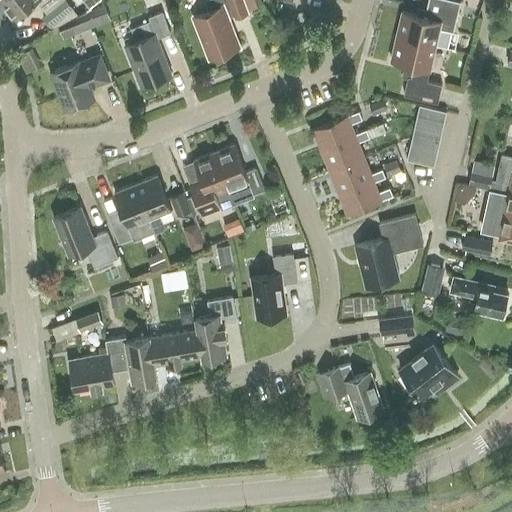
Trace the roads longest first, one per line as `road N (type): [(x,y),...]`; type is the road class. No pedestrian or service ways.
road 1 (residential): [(41,439),(278,365),(316,334),(327,316),(326,262),(258,92)]
road 2 (tertiary): [(98,511),(411,478),(458,462),(511,424)]
road 3 (unclassified): [(41,439),(14,150)]
road 4 (residential): [(14,150),(145,136),(258,92)]
road 5 (residential): [(441,221),(495,0)]
road 6 (residential): [(258,92),(341,53),(364,0)]
